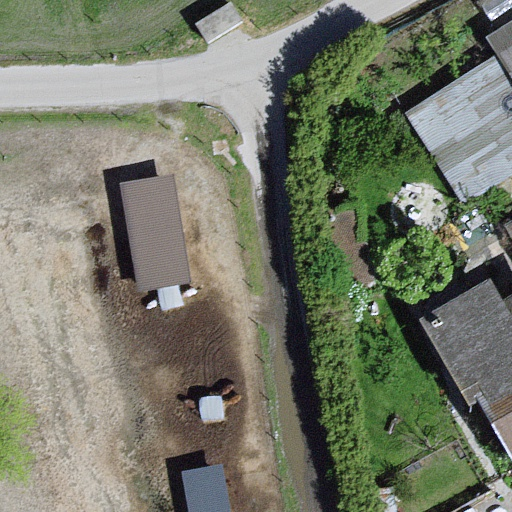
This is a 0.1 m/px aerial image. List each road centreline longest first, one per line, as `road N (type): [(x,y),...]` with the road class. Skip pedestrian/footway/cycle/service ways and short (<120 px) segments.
road 1 (unclassified): [(322,511),(242,63)]
road 2 (unclassified): [(242,63),(157,78),(0,85)]
road 3 (unclassified): [(376,0),(242,63)]
